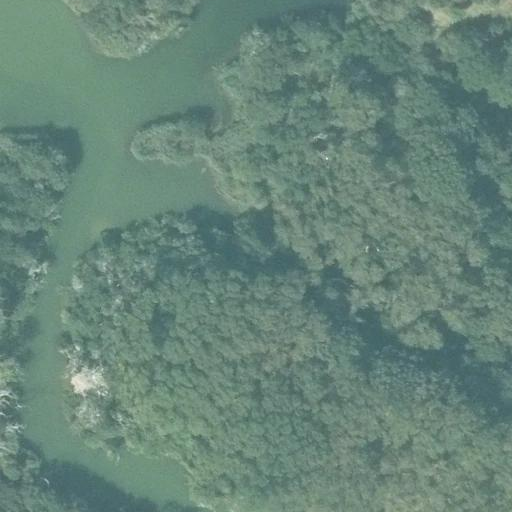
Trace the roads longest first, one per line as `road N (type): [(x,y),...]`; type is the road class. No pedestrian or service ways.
road 1 (track): [(274,511),(279,357),(326,246)]
road 2 (track): [(511,181),(488,205),(456,215),(424,241),(374,258),(357,235),(326,246)]
